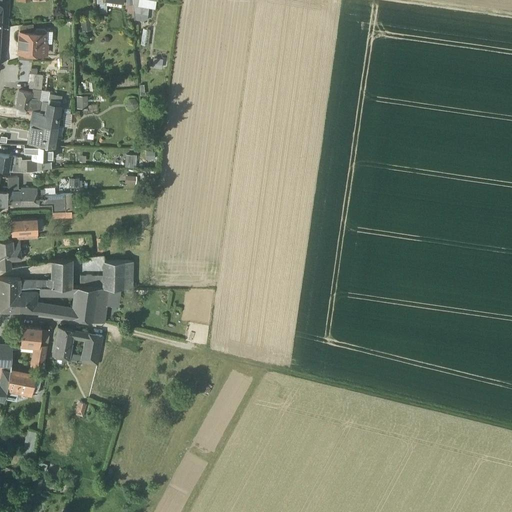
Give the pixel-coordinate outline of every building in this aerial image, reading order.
[(155,0),(139,0),(139,6),(147,8),(148,8),(155,9),(155,5),(155,0)] [(139,7),(133,6),(134,19),(145,21),(147,8),(139,6),(139,7)] [(33,32),(19,31),(18,52),(44,53),(45,53),(46,52),(47,45),(46,44),(44,43),(45,33),(45,30),(37,30),(36,29),(33,32)] [(151,66),(162,67),(163,57),(152,56),(151,66)] [(42,75),(34,74),(33,82),(29,81),(28,87),(32,88),(41,89),(42,78),(41,78),(42,75)] [(41,89),(32,88),(32,92),(31,97),(40,98),(41,89)] [(32,92),(19,90),(16,107),(29,109),(31,97),(32,92)] [(61,96),(50,94),(48,96),(47,101),(48,101),(47,104),(58,106),(61,96)] [(87,94),(78,95),(79,107),(87,106),(87,94)] [(40,98),(31,97),(29,109),(38,110),(40,98)] [(47,104),(45,112),(40,111),(32,110),(30,121),(31,121),(49,125),(55,125),(58,106),(47,104)] [(49,125),(31,121),(29,136),(40,138),(53,140),(55,126),(49,125)] [(40,138),(29,136),(27,144),(39,145),(40,138)] [(10,143),(0,143),(0,150),(8,152),(10,143)] [(154,152),(124,151),(124,166),(148,166),(148,158),(154,159),(154,152)] [(41,160),(21,160),(21,158),(15,158),(15,157),(8,155),(6,170),(12,171),(20,171),(41,169),(41,160)] [(125,174),(124,182),(133,183),(134,175),(125,174)] [(17,177),(7,178),(8,186),(8,191),(17,191),(17,177)] [(79,178),(69,178),(69,186),(79,186),(79,178)] [(17,191),(8,191),(8,197),(8,204),(20,204),(20,198),(41,197),(40,191),(17,191)] [(52,204),(52,211),(65,211),(65,194),(45,195),(45,197),(44,197),(41,197),(41,204),(52,204)] [(36,217),(11,219),(12,239),(19,239),(37,238),(36,217)] [(12,239),(0,239),(0,260),(10,260),(13,260),(12,239)] [(62,259),(51,260),(51,268),(72,266),(72,258),(62,259)] [(10,260),(0,260),(0,268),(10,268),(10,260)] [(134,261),(104,261),(104,275),(104,286),(107,287),(108,287),(132,288),(134,261)] [(72,266),(51,268),(51,286),(53,286),(72,286),(72,266)] [(104,275),(80,274),(80,286),(97,286),(104,286),(104,275)] [(20,278),(0,277),(0,309),(19,310),(20,291),(20,287),(20,281),(20,279),(20,278)] [(80,286),(77,286),(76,293),(76,294),(74,308),(72,316),(92,319),(97,286),(80,286)] [(104,286),(97,286),(92,319),(102,321),(108,287),(107,287),(104,286)] [(20,291),(19,310),(34,311),(35,303),(36,293),(36,291),(20,291)] [(56,306),(35,303),(34,311),(55,314),(56,306)] [(65,307),(56,306),(55,314),(63,315),(65,307)] [(74,308),(65,307),(63,315),(72,316),(74,308)] [(40,327),(22,325),(19,342),(34,344),(38,345),(38,344),(40,328),(40,327)] [(73,330),(58,327),(53,355),(67,358),(71,336),(73,330)] [(48,328),(40,328),(38,344),(45,344),(48,328)] [(82,332),(73,330),(71,336),(80,338),(82,332)] [(102,335),(89,333),(88,339),(84,356),(82,356),(80,361),(97,364),(102,335)] [(11,345),(0,344),(0,362),(10,363),(11,345)] [(38,345),(34,344),(32,363),(42,365),(45,344),(38,344),(38,345)] [(34,376),(9,371),(7,386),(6,389),(31,394),(34,376)] [(40,377),(34,376),(31,394),(37,395),(40,377)] [(80,401),(76,413),(82,414),(85,403),(80,401)] [(26,428),(22,450),(32,452),(36,430),(26,428)]
